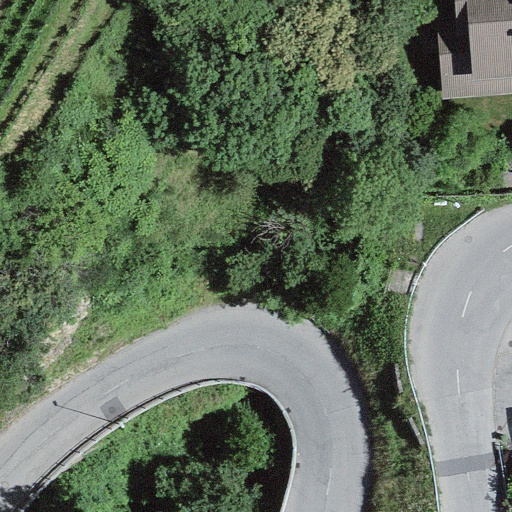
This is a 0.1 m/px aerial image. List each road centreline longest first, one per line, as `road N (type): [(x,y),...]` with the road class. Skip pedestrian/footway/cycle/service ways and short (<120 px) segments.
road 1 (tertiary): [(325,511),(329,411),(301,364),(253,341),(199,343),(130,375),(0,477)]
road 2 (tertiary): [(511,242),(473,272),(458,295),(451,332),(471,511)]
